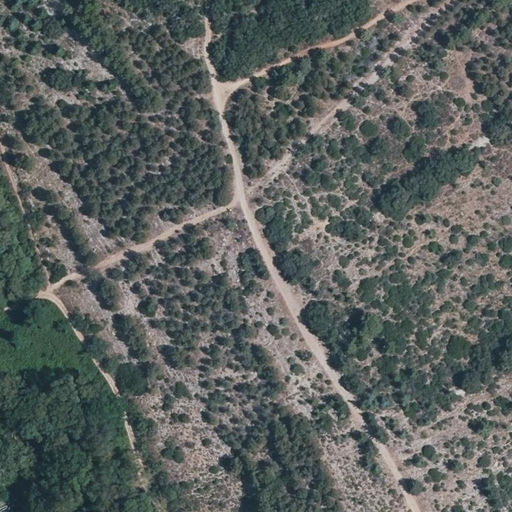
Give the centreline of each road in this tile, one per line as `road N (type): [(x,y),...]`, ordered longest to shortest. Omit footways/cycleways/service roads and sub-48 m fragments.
road 1 (track): [(413,511),(331,380),(246,198),(206,0)]
road 2 (track): [(53,291),(246,198),(453,0)]
road 3 (track): [(162,511),(121,395),(46,277),(0,143)]
road 4 (track): [(414,0),(376,24),(218,89)]
